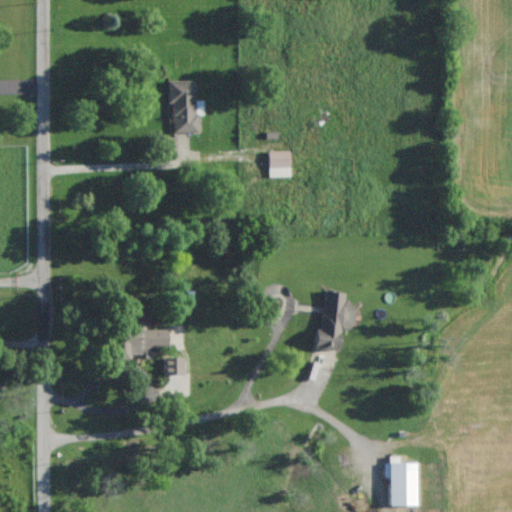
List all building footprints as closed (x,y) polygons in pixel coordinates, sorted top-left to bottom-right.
[(195,80),(169,80),(170,132),(198,132),(198,114),(203,114),(203,100),(195,100),(195,80)] [(267,151),(268,176),(289,176),(289,150),(267,151)] [(315,348),(338,351),(340,330),(350,332),(354,303),(343,302),(344,292),(322,290),(315,348)] [(166,330),(112,329),(111,358),(126,359),(126,355),(148,355),(148,348),(165,348),(166,330)] [(184,357),(163,356),(163,374),(183,375),(184,357)]
